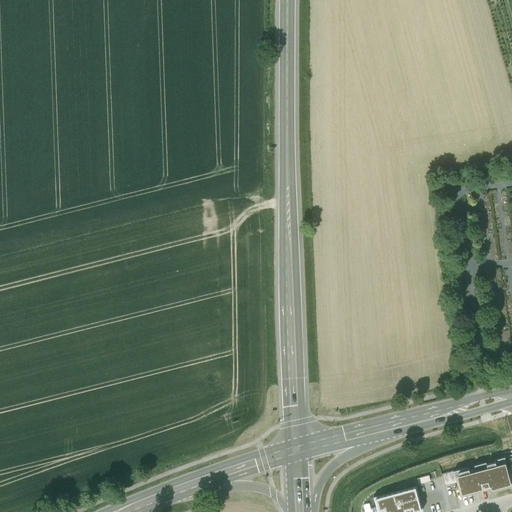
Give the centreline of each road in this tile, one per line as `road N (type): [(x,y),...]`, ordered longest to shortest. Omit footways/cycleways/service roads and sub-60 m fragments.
road 1 (secondary): [(296,450),(286,0)]
road 2 (secondary): [(296,450),(166,493)]
road 3 (secondary): [(166,493),(247,486),(272,493),(290,511)]
road 4 (secondary): [(307,511),(327,470),(394,425)]
road 5 (secondary): [(511,395),(394,425)]
